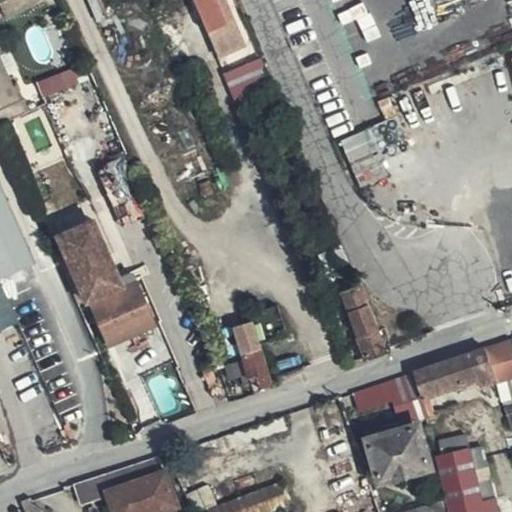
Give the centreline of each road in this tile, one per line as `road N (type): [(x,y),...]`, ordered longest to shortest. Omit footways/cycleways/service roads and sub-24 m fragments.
road 1 (residential): [(511,324),(0,496)]
road 2 (unknown): [(347,376),(308,285),(275,255),(201,216),(186,196),(93,0)]
road 3 (unknown): [(225,417),(189,335),(197,311),(154,231)]
road 4 (unknown): [(317,386),(337,511)]
road 5 (unknown): [(295,0),(366,103)]
